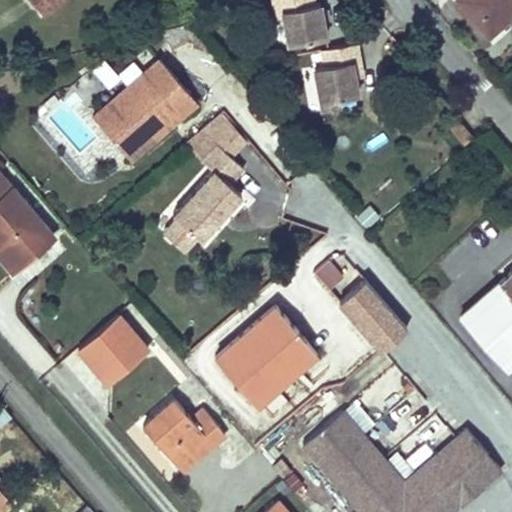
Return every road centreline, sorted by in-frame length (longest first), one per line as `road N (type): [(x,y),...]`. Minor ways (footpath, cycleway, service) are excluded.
road 1 (residential): [(124,511),(0,364)]
road 2 (residential): [(511,127),(400,0)]
